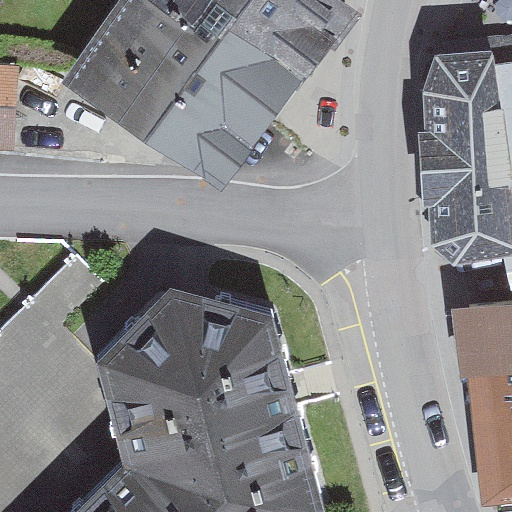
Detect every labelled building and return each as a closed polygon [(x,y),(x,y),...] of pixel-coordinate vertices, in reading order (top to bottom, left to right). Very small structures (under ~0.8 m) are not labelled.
[(130,0),(76,71),(227,181),(349,13),(331,0),(130,0)] [(511,67),(489,70),(486,52),(439,57),(431,89),(437,240),(455,255),(509,245),(511,258),(511,67)] [(0,74),(0,163),(37,166),(42,77),(0,74)] [(0,327),(0,511),(84,511),(134,462),(107,361),(148,320),(78,250),(0,327)] [(315,511),(265,315),(173,294),(148,320),(107,361),(134,462),(84,511),(315,511)] [(511,302),(468,308),(490,491),(511,488),(511,302)]
